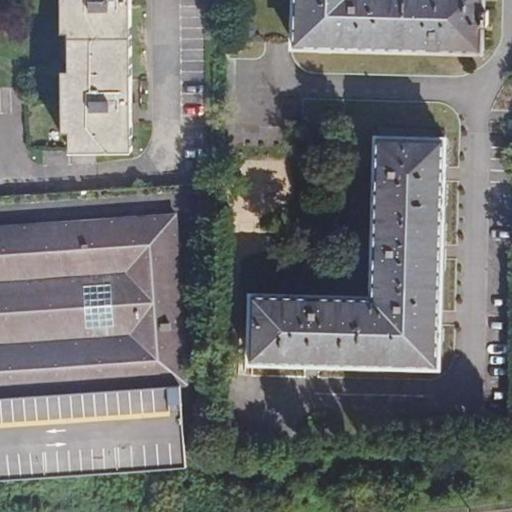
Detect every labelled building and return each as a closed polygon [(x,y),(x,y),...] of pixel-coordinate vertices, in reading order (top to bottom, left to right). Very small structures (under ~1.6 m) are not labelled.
[(132,0),(70,0),(70,152),(132,152),(132,0)] [(291,0),(290,41),(295,40),(475,43),(478,0),(291,0)] [(301,128),(296,128),(295,140),(307,140),(307,135),(318,135),(318,128),(301,128)] [(373,298),(253,295),(251,363),(440,368),(445,141),(377,140),(373,298)] [(128,231),(179,226),(178,216),(127,221),(128,231)] [(0,483),(212,466),(184,387),(192,386),(179,226),(128,231),(127,221),(54,227),(55,239),(0,242),(0,483)] [(0,231),(0,242),(55,239),(54,227),(0,231)]
